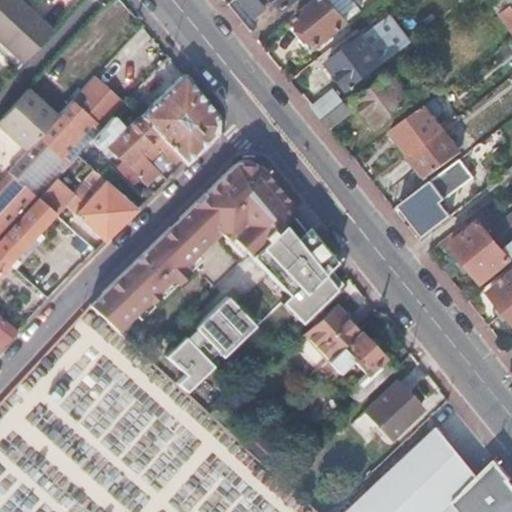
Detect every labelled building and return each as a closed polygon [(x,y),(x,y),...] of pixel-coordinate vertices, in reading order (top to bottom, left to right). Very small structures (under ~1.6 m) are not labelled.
[(0,0),(0,38),(27,9),(16,0),(0,0)] [(233,0),(250,20),(268,7),(262,0),(233,0)] [(275,0),(283,8),(287,5),(289,7),(298,0),(275,0)] [(298,20),(308,32),(318,45),(348,22),(343,15),(331,0),(318,0),(296,18),(298,20)] [(331,0),(343,15),(349,9),(343,2),(345,0),(331,0)] [(511,3),(500,12),(511,29),(511,3)] [(49,29),(27,9),(0,38),(0,44),(19,62),(49,29)] [(395,50),(412,39),(393,10),(376,21),(395,50)] [(302,38),(308,32),(298,20),(292,25),(302,38)] [(14,73),(54,30),(51,27),(49,29),(19,62),(14,67),(11,70),(14,73)] [(355,44),(351,39),(340,47),(343,51),(329,63),(349,88),(383,62),(364,37),(355,44)] [(19,62),(0,44),(0,53),(14,67),(19,62)] [(411,100),(393,74),(358,100),(378,126),(411,100)] [(87,113),(109,88),(95,75),(72,100),(87,113)] [(216,134),(217,116),(183,75),(126,129),(113,116),(92,139),(104,151),(111,145),(115,152),(136,173),(154,155),(161,147),(155,140),(160,136),(186,163),(216,134)] [(58,115),(28,86),(0,117),(0,177),(6,171),(58,115)] [(92,139),(113,116),(130,98),(124,92),(119,97),(109,88),(87,113),(72,100),(58,115),(6,171),(37,199),(39,197),(57,177),(78,155),(92,139)] [(335,89),(312,106),(321,118),(343,101),(335,89)] [(443,108),(436,98),(392,130),(410,153),(444,128),(434,115),(443,108)] [(343,101),(321,118),(331,130),(354,112),(345,99),(343,101)] [(483,102),(461,111),(470,132),(492,123),(483,102)] [(460,151),(444,128),(410,153),(427,177),(460,151)] [(181,168),(186,163),(160,136),(155,140),(161,147),(181,168)] [(111,145),(104,151),(110,157),(115,152),(111,145)] [(88,163),(78,155),(57,177),(70,189),(77,181),(74,177),(88,163)] [(167,170),(154,155),(136,173),(150,187),(167,170)] [(422,238),(452,215),(441,200),(474,176),(461,158),(397,206),(422,238)] [(232,167),(180,216),(128,266),(87,307),(115,332),(222,230),(247,256),(286,218),(290,214),(252,167),(232,167)] [(0,177),(0,210),(14,223),(37,199),(6,171),(0,177)] [(102,185),(107,180),(97,171),(93,176),(102,185)] [(104,242),(140,208),(107,180),(102,185),(94,192),(85,183),(75,193),(70,189),(57,177),(39,197),(55,213),(65,203),(104,242)] [(19,252),(55,213),(39,197),(37,199),(14,223),(0,238),(0,253),(10,263),(15,268),(24,258),(19,252)] [(475,216),(439,244),(444,250),(452,245),(467,264),(497,240),(489,230),(482,221),(479,221),(475,216)] [(299,233),(286,218),(247,256),(242,259),(280,299),(287,293),(305,313),(337,286),(324,271),(332,264),(303,230),(299,233)] [(489,230),(497,240),(502,236),(494,226),(489,230)] [(505,250),(510,246),(502,236),(497,240),(505,250)] [(497,240),(467,264),(482,282),(511,258),(511,244),(510,246),(505,250),(497,240)] [(0,273),(10,263),(0,253),(0,273)] [(511,275),(491,292),(505,310),(511,304),(511,275)] [(158,352),(187,384),(259,319),(230,287),(158,352)] [(331,308),(300,337),(323,362),(325,361),(355,333),(331,308)] [(0,339),(5,344),(18,331),(0,314),(0,339)] [(355,333),(325,361),(336,372),(349,360),(364,376),(359,381),(369,392),(391,371),(355,333)] [(323,362),(307,378),(317,389),(336,372),(325,361),(323,362)] [(387,440),(418,413),(391,384),(361,412),(387,440)] [(238,443),(258,460),(268,450),(249,433),(238,443)] [(511,511),(511,484),(493,462),(441,511),(511,511)]
